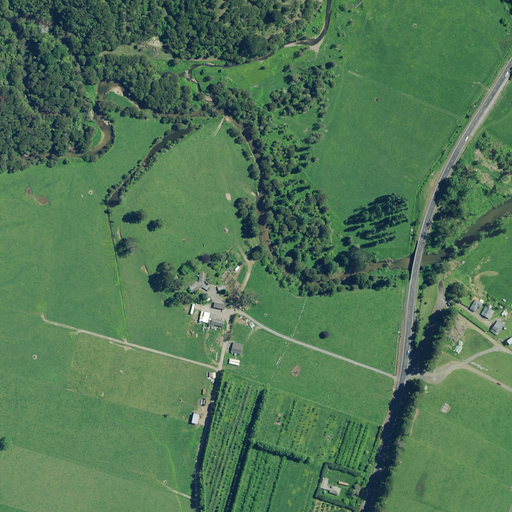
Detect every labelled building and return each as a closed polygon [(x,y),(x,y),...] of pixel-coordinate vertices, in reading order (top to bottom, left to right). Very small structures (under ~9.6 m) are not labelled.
[(206,274),(201,273),(200,282),(190,288),(193,293),(202,287),(209,291),(212,286),(205,282),(206,274)] [(483,304),(475,300),(470,309),(475,312),(478,307),(480,308),(483,304)] [(494,311),(485,307),(481,315),(489,319),(494,311)] [(208,323),(209,318),(210,313),(205,312),(202,322),(205,323),(208,323)] [(208,324),(209,324),(210,324),(209,326),(214,327),(214,325),(223,327),(225,322),(209,318),(208,323),(208,324)] [(497,335),(506,323),(504,322),(502,323),(498,321),(491,331),(497,335)] [(243,345),(234,343),(231,352),(241,355),(243,345)] [(200,415),(194,414),(192,423),(198,424),(200,415)] [(327,487),(329,479),(323,478),(320,488),(330,491),(330,493),(339,495),(341,489),(332,486),(331,488),(327,487)]
